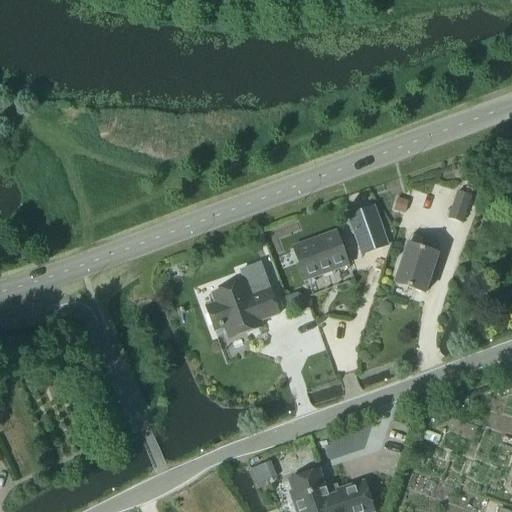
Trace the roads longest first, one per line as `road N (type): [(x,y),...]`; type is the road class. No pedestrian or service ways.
road 1 (tertiary): [(0,293),(511,108)]
road 2 (unclassified): [(110,511),(255,442),(511,349)]
